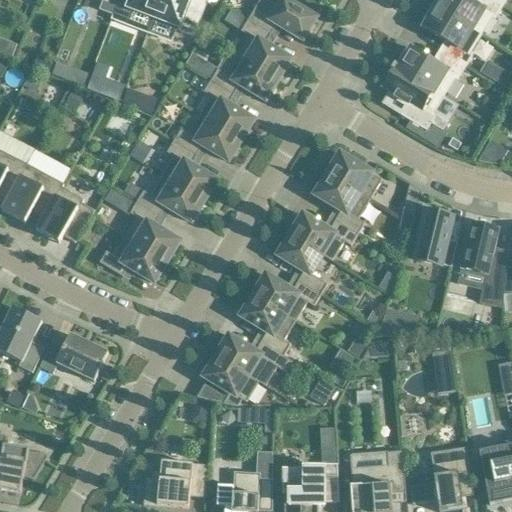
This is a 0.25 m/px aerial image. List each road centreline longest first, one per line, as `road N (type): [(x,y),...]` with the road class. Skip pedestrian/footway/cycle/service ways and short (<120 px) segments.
road 1 (residential): [(175,339),(320,100)]
road 2 (residential): [(320,100),(446,177),(511,193)]
road 3 (residential): [(71,511),(175,339)]
road 4 (residential): [(0,255),(175,339)]
